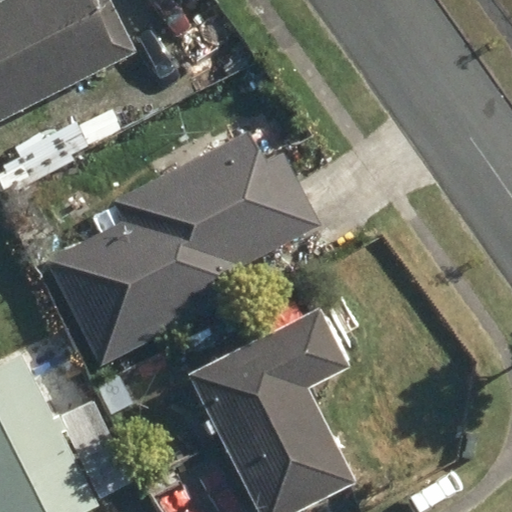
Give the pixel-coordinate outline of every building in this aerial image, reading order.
[(20,0),(0,10),(0,126),(135,60),(106,0),(20,0)] [(163,0),(172,17),(191,7),(187,0),(163,0)] [(248,143),(116,207),(128,231),(51,268),(99,367),(249,294),(239,272),(318,233),(286,166),(265,176),(248,143)] [(191,382),(256,511),(311,511),(354,491),(307,397),(350,376),(320,316),(191,382)] [(0,371),(0,511),(97,511),(98,511),(20,361),(0,371)]
